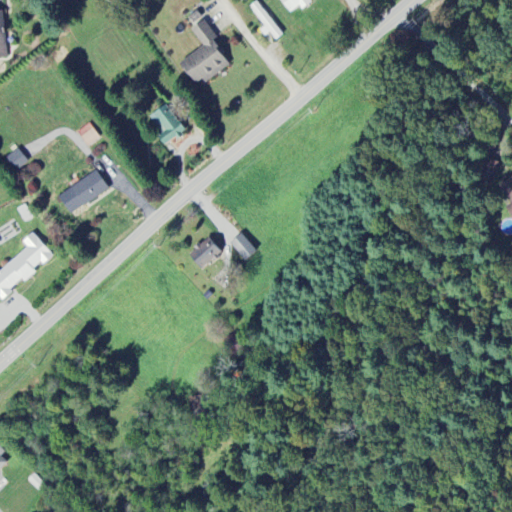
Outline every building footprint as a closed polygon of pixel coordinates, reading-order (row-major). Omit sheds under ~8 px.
[(279,0),(289,15),(299,8),(301,11),(314,2),(313,0),(279,0)] [(249,7),(267,36),(270,34),(275,42),(281,38),(258,2),(249,7)] [(229,66),(212,42),(216,39),(204,21),(190,31),(202,48),(179,64),(196,89),(229,66)] [(149,118),(162,135),(157,139),(164,148),(185,132),(165,106),(149,118)] [(78,131),(85,148),(100,141),(92,125),(78,131)] [(28,163),(17,150),(6,159),(16,172),(28,163)] [(500,164),(484,159),(479,181),(494,185),(500,164)] [(58,197),(70,216),(108,191),(96,173),(58,197)] [(511,179),(500,186),(511,205),(506,208),(511,218),(511,179)] [(0,300),(1,301),(23,281),(24,282),(53,257),(33,234),(22,243),(27,248),(0,271),(0,300)] [(244,262),(256,254),(242,235),(230,244),(244,262)] [(222,254),(207,238),(188,257),(202,272),(222,254)]
